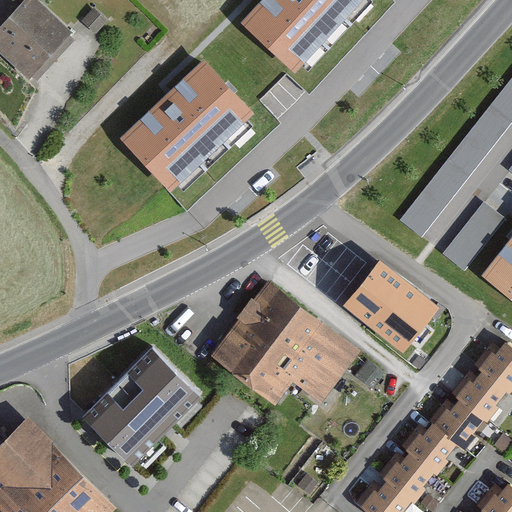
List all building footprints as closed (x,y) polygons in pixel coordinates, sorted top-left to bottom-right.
[(20,0),(0,22),(0,43),(36,76),(75,33),(38,0),(20,0)] [(265,0),(246,20),(293,65),(356,0),(265,0)] [(81,19),(96,31),(107,17),(93,5),(81,19)] [(252,101),(207,54),(122,136),(166,182),(252,101)] [(511,119),(511,73),(400,217),(422,234),(511,119)] [(442,250),(465,268),(507,217),(484,198),(442,250)] [(511,237),(486,271),(511,291),(511,237)] [(260,271),(197,351),(262,401),(282,374),(312,398),(394,294),(341,252),(301,302),(260,271)] [(435,417),(432,415),(361,501),(374,511),(400,511),(461,439),(496,397),(511,377),(511,337),(506,332),(435,417)] [(84,415),(131,461),(202,390),(155,344),(84,415)] [(0,435),(0,470),(5,475),(0,479),(0,511),(102,511),(117,498),(28,408),(0,435)] [(494,442),(505,451),(511,443),(511,437),(504,431),(494,442)] [(511,511),(511,484),(498,474),(467,511),(511,511)]
